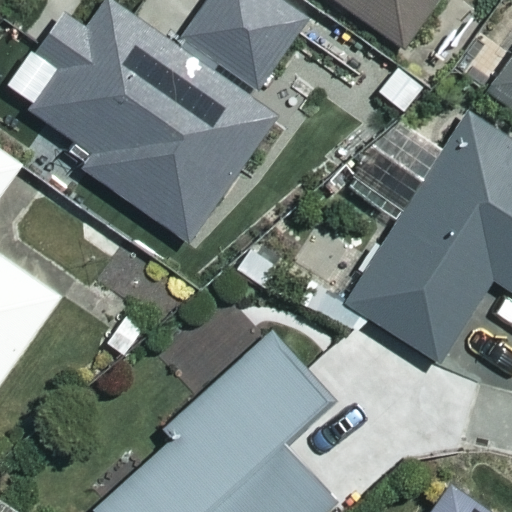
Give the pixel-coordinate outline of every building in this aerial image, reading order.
[(320,23),(284,0),(219,0),(194,39),(274,92),(320,23)] [(448,0),(340,0),(413,50),(448,0)] [(282,120),(118,3),(97,32),(74,16),(46,56),(69,73),(41,112),(101,155),(92,168),(194,242),(282,120)] [(511,74),(503,88),(511,94),(511,74)] [(511,136),(475,113),(355,306),(451,365),(502,283),(511,289),(511,136)] [(0,210),(30,167),(0,146),(0,396),(67,300),(0,253),(0,210)] [(340,402),(279,336),(174,433),(183,442),(107,511),(336,511),(346,503),(292,446),(340,402)] [(491,511),(449,483),(428,511),(491,511)]
